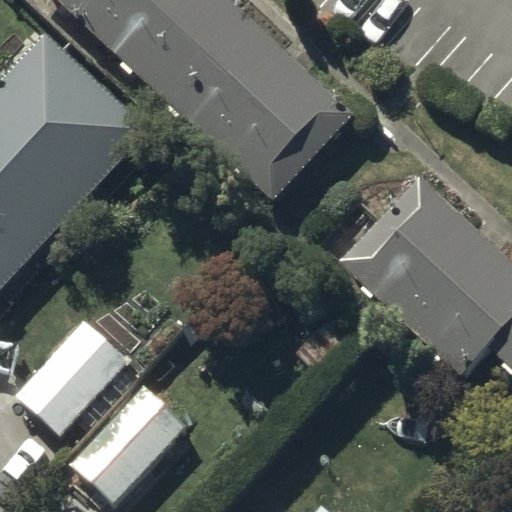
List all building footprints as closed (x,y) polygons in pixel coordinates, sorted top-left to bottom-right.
[(61,0),(104,40),(141,0),(61,0)] [(161,94),(233,19),(213,0),(141,0),(104,40),(161,94)] [(218,148),(290,73),(233,19),(161,94),(218,148)] [(0,294),(145,143),(52,55),(4,105),(0,101),(0,294)] [(275,203),(347,127),(290,73),(218,148),(275,203)] [(405,330),(483,246),(425,193),(347,277),(405,330)] [(490,358),(511,333),(511,272),(483,246),(405,330),(465,385),(490,358)] [(132,370),(91,332),(25,404),(66,442),(132,370)] [(511,378),(511,333),(490,358),(511,378)] [(124,511),(189,439),(148,403),(80,480),(116,511),(124,511)]
